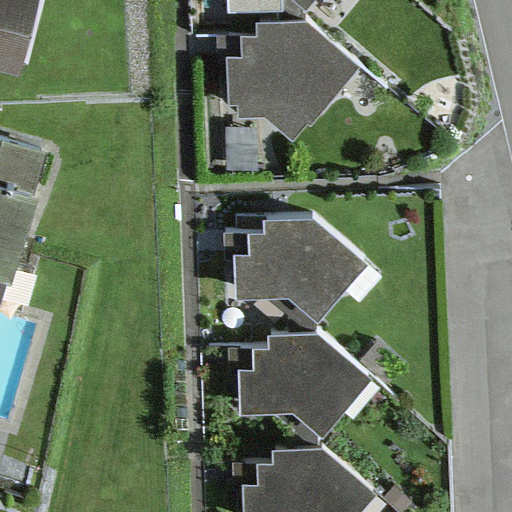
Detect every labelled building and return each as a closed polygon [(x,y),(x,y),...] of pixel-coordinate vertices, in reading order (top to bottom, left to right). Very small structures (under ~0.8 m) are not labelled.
[(29,0),(0,0),(0,65),(10,68),(29,0)] [(282,0),(292,9),(301,0),(282,0)] [(262,24),(263,43),(230,44),(234,109),(267,107),(291,131),(351,73),(304,24),(262,24)] [(0,274),(11,278),(48,147),(0,133),(0,274)] [(274,212),(275,231),(242,232),(246,295),(278,293),(302,318),(362,260),(315,212),(274,212)] [(277,327),(278,346),(245,347),(249,411),(282,409),(305,433),(365,376),(318,327),(277,327)] [(283,451),(284,470),(251,471),(253,511),(358,511),(371,500),(324,451),(283,451)]
